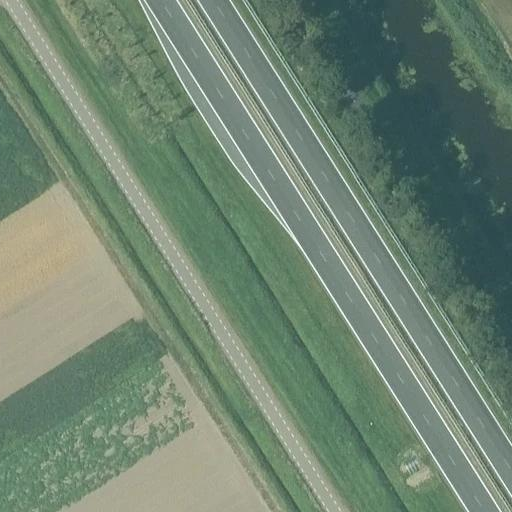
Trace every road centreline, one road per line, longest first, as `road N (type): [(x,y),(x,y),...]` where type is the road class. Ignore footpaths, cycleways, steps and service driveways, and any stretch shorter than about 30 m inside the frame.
road 1 (trunk): [(159,0),(484,511)]
road 2 (unclassified): [(334,511),(10,0)]
road 3 (trunk): [(511,472),(212,0)]
